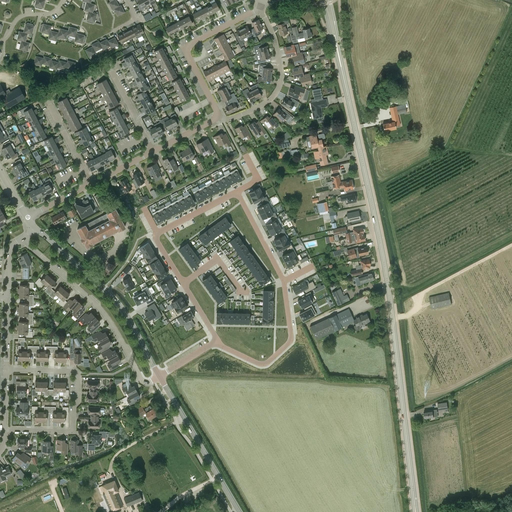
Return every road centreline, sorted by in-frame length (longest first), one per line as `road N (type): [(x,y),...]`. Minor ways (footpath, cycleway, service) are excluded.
road 1 (secondary): [(415,511),(387,273),(342,76)]
road 2 (residential): [(89,183),(52,103),(98,73),(113,75),(152,151)]
road 3 (residential): [(22,238),(105,315),(142,380),(159,377)]
road 4 (tertiary): [(159,377),(115,300),(35,228)]
road 5 (residential): [(4,430),(71,429),(78,375),(4,369)]
road 6 (residential): [(216,117),(187,49),(259,8)]
road 7 (tertiary): [(240,511),(159,377)]
road 8 (residential): [(216,117),(256,109),(279,87),(274,37),(259,8)]
road 9 (residential): [(284,281),(290,334),(266,364),(216,341)]
road 10 (unknown): [(511,242),(416,290),(396,312)]
